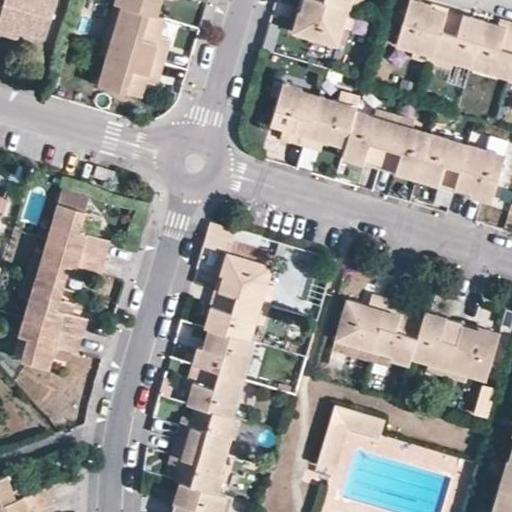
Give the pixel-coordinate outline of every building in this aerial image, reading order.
[(9,0),(7,6),(0,4),(0,28),(2,23),(23,29),(20,38),(48,38),(58,0),(9,0)] [(115,0),(115,3),(123,6),(158,15),(162,0),(115,0)] [(344,24),(348,10),(313,0),(305,0),(295,35),(339,48),(347,25),(344,24)] [(313,0),(348,10),(351,0),(313,0)] [(362,0),(351,0),(348,10),(359,13),(362,0)] [(436,52),(449,12),(413,2),(400,46),(418,52),(419,52),(421,47),(436,52)] [(111,45),(123,6),(115,3),(103,43),(111,45)] [(165,17),(158,15),(123,6),(111,45),(165,61),(169,47),(157,43),(160,35),(165,17)] [(354,27),(359,13),(348,10),(344,24),(347,25),(354,27)] [(485,23),(449,12),(436,52),(454,57),(453,61),(472,67),(485,23)] [(2,23),(0,28),(0,32),(20,38),(23,29),(2,23)] [(495,25),(485,23),(472,67),(493,73),(496,64),(511,68),(511,67),(511,25),(507,24),(505,28),(495,25)] [(171,39),(160,35),(157,43),(169,47),(171,39)] [(111,45),(103,43),(91,81),(100,84),(111,45)] [(165,61),(111,45),(100,84),(141,96),(145,83),(148,74),(160,78),(165,61)] [(421,47),(419,52),(418,52),(417,57),(433,62),(436,52),(421,47)] [(454,57),(436,52),(433,62),(451,67),(453,61),(454,57)] [(496,64),(493,73),(509,78),(511,68),(496,64)] [(157,87),(160,78),(148,74),(145,83),(157,87)] [(279,98),(283,83),(275,81),(270,95),(279,98)] [(303,89),(283,83),(279,98),(270,125),(282,129),(290,131),(288,140),(305,145),(319,97),(302,92),(303,89)] [(343,92),(340,100),(358,105),(360,97),(343,92)] [(339,102),(319,97),(305,145),(322,150),(325,140),(346,147),(357,110),(358,105),(340,100),(339,102)] [(381,117),(357,110),(346,147),(342,155),(381,167),(394,125),(379,120),(381,117)] [(382,110),(381,117),(379,120),(394,125),(397,115),(382,110)] [(414,120),(397,115),(394,125),(411,129),(412,125),(414,120)] [(411,129),(394,125),(381,167),(421,178),(435,132),(412,125),(411,129)] [(290,131),(282,129),(279,137),(288,140),(290,131)] [(458,139),(435,132),(421,178),(461,189),(473,148),(457,143),(458,139)] [(460,133),(458,139),(457,143),(473,148),(476,138),(460,133)] [(492,143),(476,138),(473,148),(490,152),(490,149),(492,143)] [(490,152),(473,148),(461,189),(497,200),(510,154),(490,149),(490,152)] [(116,170),(99,166),(97,176),(113,180),(116,170)] [(55,225),(61,203),(50,201),(44,222),(55,225)] [(88,211),(61,203),(55,225),(49,243),(106,260),(112,243),(96,237),(80,233),(84,223),(88,211)] [(102,215),(88,211),(84,223),(98,228),(102,215)] [(98,228),(84,223),(80,233),(96,237),(98,228)] [(106,260),(49,243),(44,260),(39,279),(65,288),(69,276),(72,268),(86,272),(102,276),(106,260)] [(229,250),(218,289),(259,300),(264,282),(268,283),(273,263),(229,250)] [(35,256),(29,276),(39,279),(44,260),(35,256)] [(83,281),(86,272),(72,268),(69,276),(83,281)] [(39,279),(29,276),(23,298),(32,301),(39,279)] [(65,288),(39,279),(32,301),(27,318),(84,336),(89,319),(73,314),(57,309),(61,299),(65,288)] [(275,285),(268,283),(264,282),(259,300),(270,304),(275,285)] [(253,318),(259,300),(218,289),(208,326),(213,328),(252,339),(257,320),(253,318)] [(348,297),(337,338),(355,343),(356,340),(375,345),(389,296),(374,293),(370,303),(348,297)] [(405,301),(389,296),(375,345),(400,352),(398,359),(412,363),(414,355),(424,319),(410,315),(402,313),(405,301)] [(76,304),(61,299),(57,309),(73,314),(76,304)] [(265,321),(270,304),(259,300),(253,318),(257,320),(259,321),(265,321)] [(413,303),(405,301),(402,313),(410,315),(413,303)] [(428,309),(424,319),(414,355),(432,361),(434,357),(453,362),(465,320),(428,309)] [(27,318),(22,334),(30,336),(23,359),(42,365),(46,354),(49,343),(63,348),(64,348),(78,353),(84,336),(27,318)] [(465,320),(453,362),(472,368),(471,371),(488,375),(501,331),(465,320)] [(258,341),(252,339),(213,328),(207,348),(201,347),(197,363),(240,375),(246,356),(253,358),(258,341)] [(30,336),(22,334),(15,356),(23,359),(30,336)] [(355,343),(337,338),(334,344),(373,355),(375,345),(356,340),(355,343)] [(49,343),(46,354),(60,358),(63,348),(49,343)] [(375,345),(373,355),(397,362),(398,359),(400,352),(375,345)] [(248,377),(253,358),(246,356),(240,375),(248,377)] [(434,357),(432,361),(430,368),(449,374),(453,362),(434,357)] [(472,368),(453,362),(449,374),(468,380),(471,371),(472,368)] [(235,394),(240,375),(197,363),(192,378),(197,380),(191,401),(201,404),(238,414),(242,397),(235,394)] [(242,397),(248,377),(240,375),(235,394),(242,397)] [(482,387),(478,416),(490,418),(494,389),(482,387)] [(339,402),(335,419),(351,424),(384,432),(389,416),(339,402)] [(238,414),(201,404),(197,418),(195,426),(185,423),(181,438),(229,453),(234,437),(236,438),(242,416),(238,414)] [(187,415),(185,423),(195,426),(197,418),(187,415)] [(250,418),(242,416),(236,438),(245,440),(250,418)] [(351,424),(335,419),(322,465),(338,470),(351,424)] [(229,453),(181,438),(176,452),(187,456),(184,464),(179,479),(184,480),(221,492),(227,470),(224,469),(229,453)] [(511,511),(511,449),(509,458),(506,457),(498,486),(493,507),(491,511),(511,511)] [(187,456),(176,452),(174,461),(184,464),(187,456)] [(227,470),(221,492),(229,494),(236,472),(227,470)] [(3,478),(0,479),(0,511),(38,511),(45,510),(51,506),(44,490),(25,498),(12,502),(10,494),(3,478)] [(223,511),(229,494),(221,492),(184,480),(174,511),(223,511)] [(12,502),(25,498),(22,490),(10,494),(12,502)]
